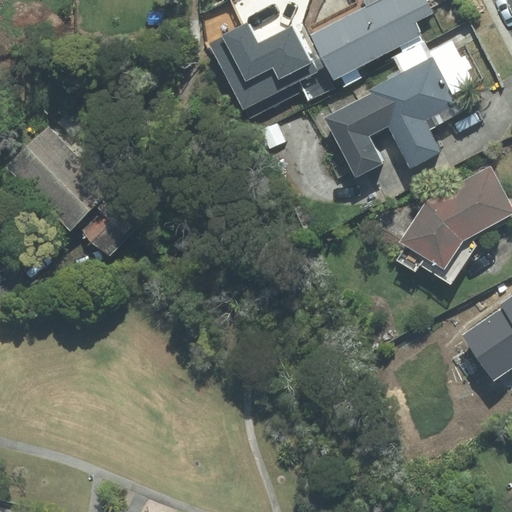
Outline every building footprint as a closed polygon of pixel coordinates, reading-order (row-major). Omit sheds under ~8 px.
[(303,24),(292,0),(255,0),(273,38),(303,24)] [(406,45),(410,54),(425,47),(420,36),(429,31),(424,20),(441,11),(436,0),(386,0),(323,32),(349,85),(369,75),(364,66),(406,45)] [(404,59),(410,70),(378,86),(380,90),(340,111),(373,175),(400,161),(385,133),(403,124),(425,165),(454,150),(437,117),(468,101),(442,54),(438,56),(433,44),(404,59)] [(46,109),(5,149),(81,227),(84,223),(117,257),(150,225),(117,191),(122,186),(46,109)] [(439,200),(416,240),(406,256),(430,270),(440,254),(461,266),(476,236),(511,215),(511,188),(498,165),(439,200)] [(511,377),(511,302),(474,332),(510,379),(511,377)]
